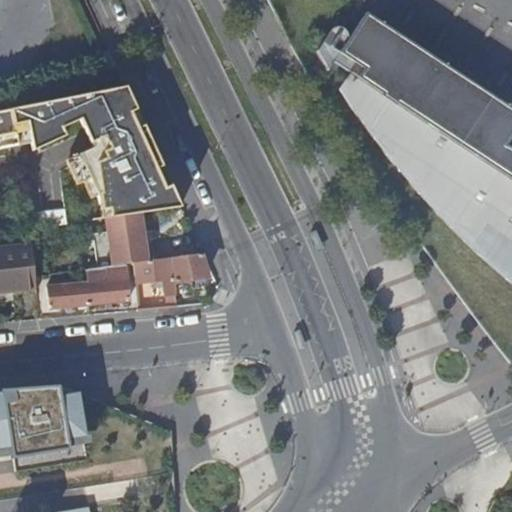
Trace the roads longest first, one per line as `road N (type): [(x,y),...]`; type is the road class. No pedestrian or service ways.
road 1 (tertiary): [(360,493),(390,439),(382,378),(343,271),(211,0)]
road 2 (tertiary): [(130,0),(247,248),(277,332)]
road 3 (residential): [(0,360),(277,332)]
road 4 (tertiary): [(360,493),(511,421)]
road 5 (tertiary): [(277,332),(302,401),(331,448)]
